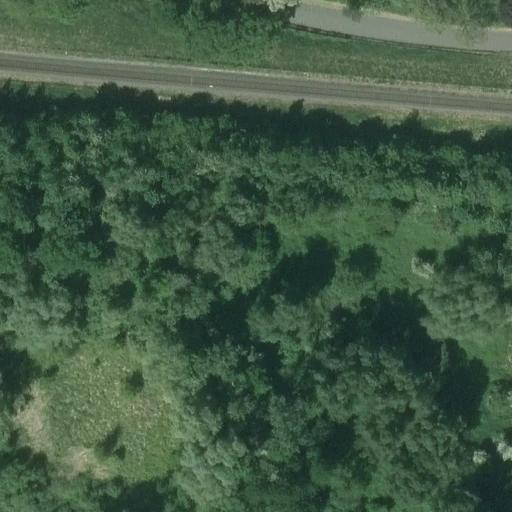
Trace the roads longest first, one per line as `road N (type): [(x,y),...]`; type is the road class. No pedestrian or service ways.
road 1 (track): [(0,166),(194,172),(511,205)]
road 2 (residential): [(511,43),(212,0)]
